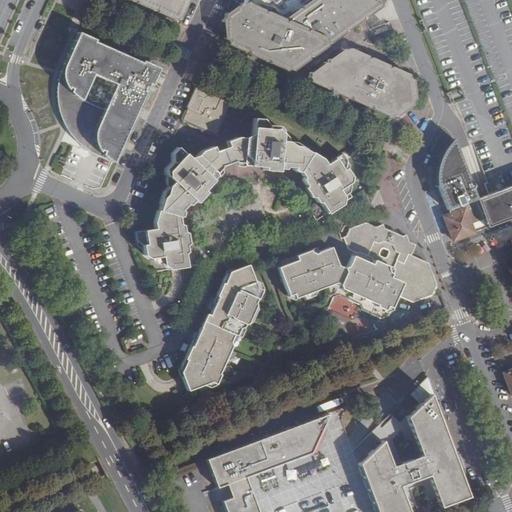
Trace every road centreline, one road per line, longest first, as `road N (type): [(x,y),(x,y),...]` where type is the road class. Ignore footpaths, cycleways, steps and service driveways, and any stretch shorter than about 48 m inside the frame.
road 1 (residential): [(511,449),(413,179),(440,107),(400,0)]
road 2 (residential): [(23,174),(107,210),(114,205),(209,0)]
road 3 (tertiary): [(100,430),(95,400),(2,245),(9,193)]
road 4 (tertiary): [(0,271),(100,430)]
